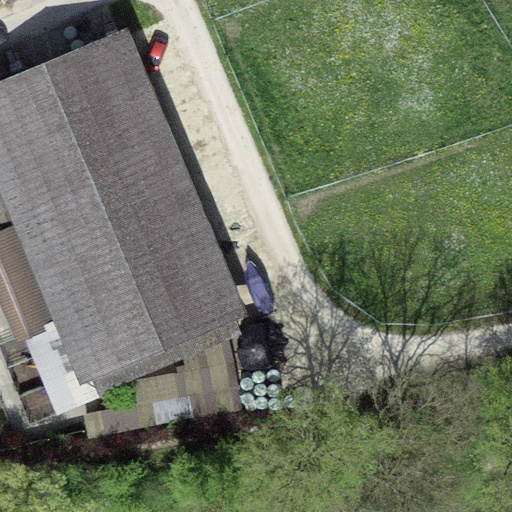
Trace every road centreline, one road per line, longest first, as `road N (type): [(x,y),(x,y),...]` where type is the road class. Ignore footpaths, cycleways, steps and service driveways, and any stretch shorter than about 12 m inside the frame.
road 1 (track): [(364,352),(299,295),(172,0)]
road 2 (track): [(364,352),(511,328)]
